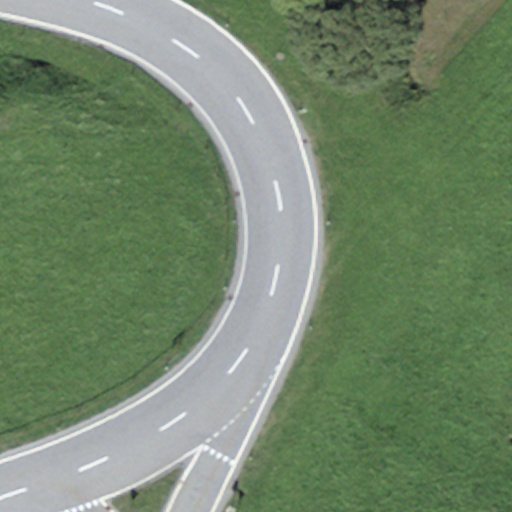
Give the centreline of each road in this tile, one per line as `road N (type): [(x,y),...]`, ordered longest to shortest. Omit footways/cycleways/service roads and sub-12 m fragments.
road 1 (tertiary): [(235,365),(269,301),(278,263),(277,186),(266,150),(212,78),(140,30),(52,0)]
road 2 (tertiary): [(235,365),(171,424),(56,479)]
road 3 (primary): [(192,511),(228,435),(235,365)]
